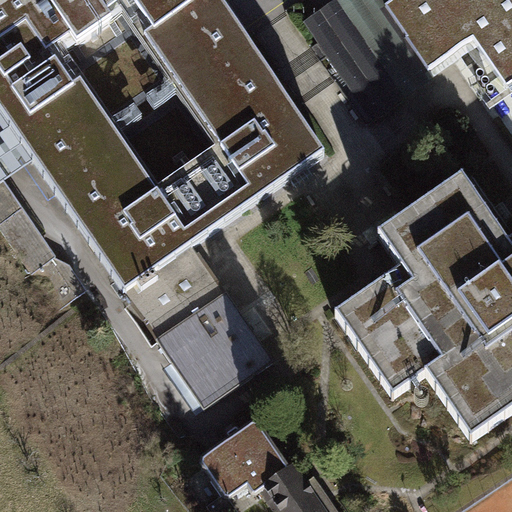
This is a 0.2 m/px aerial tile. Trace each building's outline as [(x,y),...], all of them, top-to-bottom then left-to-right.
[(322,169),(205,0),(0,0),(0,110),(138,300),(203,254),(322,169)] [(483,41),(456,0),(376,0),(427,77),(483,41)] [(511,0),(457,0),(481,35),(483,41),(511,83),(511,0)] [(511,247),(504,253),(457,182),(372,237),(396,274),(337,312),(391,396),(420,377),(464,444),(511,412),(511,247)] [(138,300),(129,306),(161,352),(192,331),(217,367),(186,388),(205,415),(275,368),(203,254),(138,300)] [(324,511),(262,421),(199,464),(231,510),(259,492),(272,511),(324,511)]
